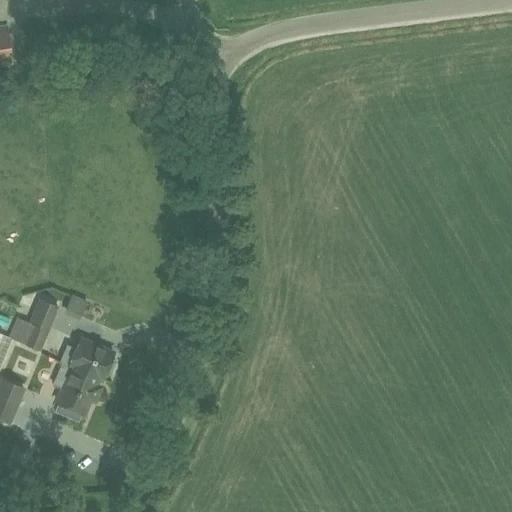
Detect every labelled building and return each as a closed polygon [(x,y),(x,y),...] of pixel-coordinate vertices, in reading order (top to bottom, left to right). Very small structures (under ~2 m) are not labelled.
[(0,67),(11,67),(6,28),(0,28),(0,67)] [(21,344),(39,352),(58,309),(39,301),(21,344)] [(81,340),(77,350),(66,345),(58,364),(60,365),(72,369),(99,380),(102,382),(105,375),(110,377),(116,363),(111,361),(114,354),(81,340)] [(51,386),(62,390),(57,404),(84,416),(90,401),(95,403),(101,389),(96,387),(99,380),(72,369),(60,365),(51,386)] [(0,384),(0,420),(9,424),(24,390),(2,380),(0,384)]
